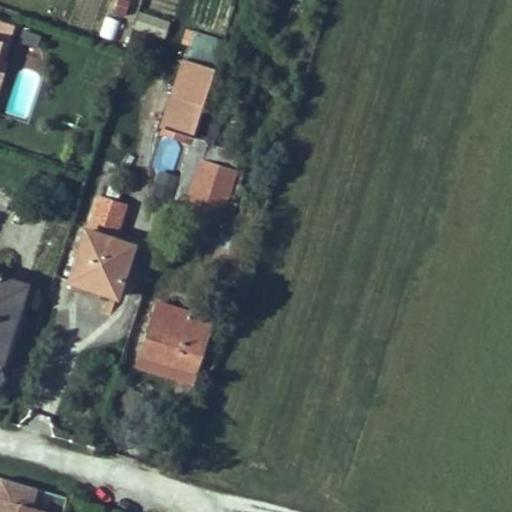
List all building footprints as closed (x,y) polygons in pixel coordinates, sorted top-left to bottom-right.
[(165,38),(170,21),(138,12),(133,29),(165,38)] [(106,18),(100,37),(114,41),(119,22),(106,18)] [(0,60),(3,61),(17,25),(0,19),(0,60)] [(192,32),(186,57),(217,64),(223,39),(192,32)] [(213,69),(181,58),(158,127),(190,138),(213,69)] [(0,88),(9,63),(3,61),(0,60),(0,88)] [(166,207),(181,212),(207,221),(224,172),(198,164),(183,159),(166,207)] [(214,224),(232,174),(224,172),(207,221),(214,224)] [(98,286),(114,240),(83,230),(66,276),(98,286)] [(114,240),(98,286),(105,289),(122,243),(114,240)] [(122,243),(105,289),(115,292),(131,246),(122,243)] [(0,274),(0,352),(25,283),(0,274)] [(186,315),(180,329),(171,326),(155,372),(188,383),(208,322),(186,315)] [(155,372),(171,326),(152,320),(137,365),(155,372)] [(0,498),(0,511),(38,511),(39,509),(0,498)]
